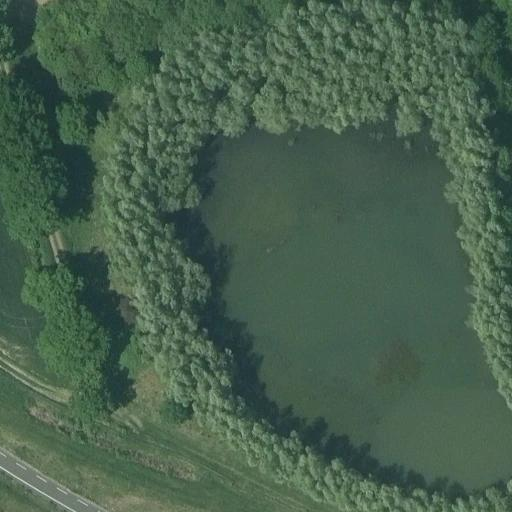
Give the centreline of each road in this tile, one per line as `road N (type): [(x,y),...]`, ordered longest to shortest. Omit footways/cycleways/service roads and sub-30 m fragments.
road 1 (track): [(98,383),(0,65)]
road 2 (track): [(346,511),(136,414),(98,383)]
